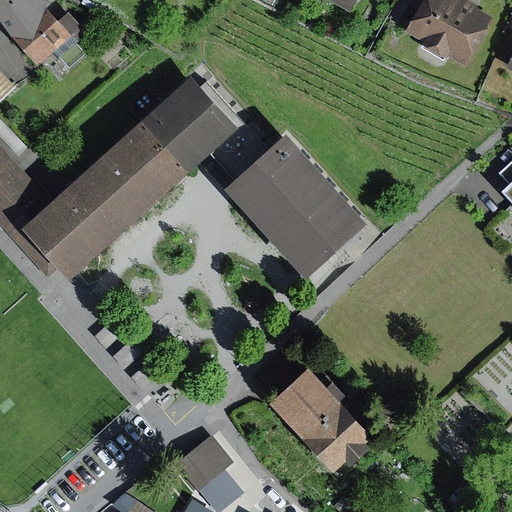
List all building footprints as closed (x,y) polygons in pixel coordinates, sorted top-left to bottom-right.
[(38,0),(0,0),(0,29),(5,36),(42,9),(48,4),(38,0)] [(497,14),(474,0),(417,0),(404,21),(467,60),(497,14)] [(42,9),(5,36),(32,70),(68,41),(42,9)] [(74,266),(249,121),(203,66),(28,212),(74,266)] [(0,73),(0,102),(15,89),(0,73)] [(314,267),(375,209),(290,120),(229,177),(314,267)] [(115,318),(97,334),(108,345),(126,330),(115,318)] [(133,337),(116,353),(127,365),(144,349),(133,337)] [(152,357),(134,373),(145,385),(163,369),(152,357)] [(300,367),(259,404),(297,445),(337,409),(300,367)] [(337,409),(297,445),(337,490),(377,453),(337,409)] [(211,438),(172,467),(193,496),(233,467),(211,438)]
